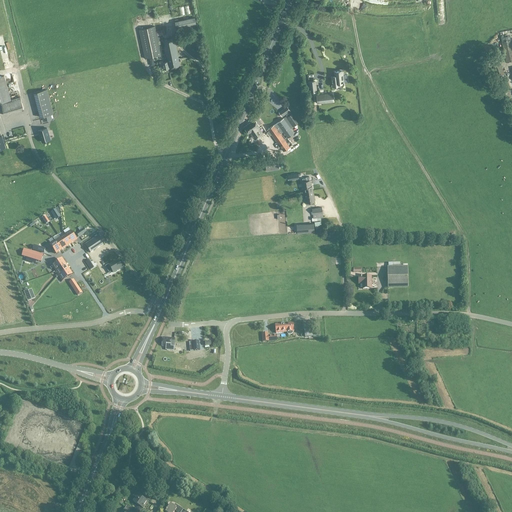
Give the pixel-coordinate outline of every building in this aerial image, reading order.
[(178,33),(197,29),(195,17),(175,21),(178,33)] [(145,59),(161,55),(155,26),(138,29),(145,59)] [(502,42),(506,62),(511,60),(511,43),(511,40),(506,41),(505,37),(501,38),(502,42)] [(161,68),(164,68),(164,69),(180,65),(174,39),(163,41),(168,62),(162,63),(162,61),(159,62),(161,68)] [(507,77),(500,62),(493,65),(499,80),(507,77)] [(333,86),(344,85),(344,83),(344,81),(343,81),(342,71),(334,72),(335,75),(332,76),(333,86)] [(0,102),(1,102),(11,99),(4,75),(0,76),(0,102)] [(41,117),(43,117),(50,115),(53,114),(47,90),(34,93),(41,117)] [(334,101),(333,94),(317,95),(318,103),(334,101)] [(20,97),(11,99),(1,102),(4,115),(24,110),(20,97)] [(282,117),(288,113),(285,109),(288,108),(287,107),(279,112),(282,117)] [(292,114),(287,117),(293,126),(293,127),(298,123),(292,114)] [(294,133),(291,128),(293,126),(287,117),(286,117),(274,125),(268,129),(283,151),(290,147),(288,143),(290,141),(288,138),(294,133)] [(263,134),(259,128),(258,127),(259,126),(255,119),(244,127),(248,133),(250,133),(254,140),(263,134)] [(6,124),(11,141),(23,138),(18,121),(6,124)] [(41,135),(40,135),(42,142),(50,139),(47,128),(39,130),(41,135)] [(278,159),(265,161),(267,172),(280,170),(278,159)] [(302,179),(303,182),(302,182),(303,188),(304,188),(305,192),(313,191),(312,187),(311,187),(310,180),(309,176),(306,177),(306,178),(302,179)] [(313,191),(305,192),(307,203),(314,201),(313,191)] [(313,217),(313,222),(317,221),(317,218),(323,217),(322,207),(312,208),(313,215),(313,217)] [(57,208),(50,212),(55,219),(59,216),(58,215),(59,211),(57,208)] [(304,231),(314,231),(313,223),(296,224),(297,232),(304,231)] [(79,238),(86,233),(83,229),(76,234),(79,238)] [(77,240),(71,231),(65,235),(71,244),(77,240)] [(60,238),(66,247),(71,244),(65,235),(60,238)] [(98,236),(85,245),(90,253),(103,244),(98,236)] [(61,250),(66,247),(60,238),(55,241),(61,250)] [(50,245),(56,254),(61,250),(55,241),(50,245)] [(43,255),(24,249),(22,256),(26,258),(36,261),(41,262),(43,255)] [(52,266),(56,271),(65,265),(61,260),(52,266)] [(94,268),(89,260),(86,262),(90,270),(94,268)] [(110,267),(107,268),(109,272),(112,270),(113,272),(115,272),(115,273),(118,271),(117,270),(122,268),(118,262),(113,264),(109,266),(110,267)] [(68,270),(65,265),(56,271),(59,276),(68,270)] [(388,267),(388,288),(408,288),(408,267),(388,267)] [(63,281),(72,275),(68,270),(59,276),(63,281)] [(363,289),(371,289),(371,276),(363,276),(363,277),(359,277),(359,284),(363,284),(363,289)] [(77,295),(82,292),(76,283),(71,286),(77,295)] [(305,337),(312,336),(311,321),(301,322),(301,330),(304,330),(305,337)] [(293,333),(293,332),(294,331),(293,323),(285,324),(286,332),(287,332),(287,333),(288,334),(292,334),(293,333)] [(286,332),(285,324),(276,324),(276,333),(286,332)] [(127,336),(118,335),(118,345),(134,345),(134,336),(127,336)] [(99,336),(98,349),(110,350),(109,352),(115,352),(116,339),(106,339),(106,337),(99,336)] [(174,351),(175,347),(175,342),(175,338),(162,337),(162,346),(166,346),(166,350),(174,351)] [(189,343),(190,351),(194,351),(200,350),(199,341),(193,342),(189,343)] [(147,502),(142,498),(146,493),(138,488),(133,497),(135,498),(133,502),(143,508),(147,502)]
